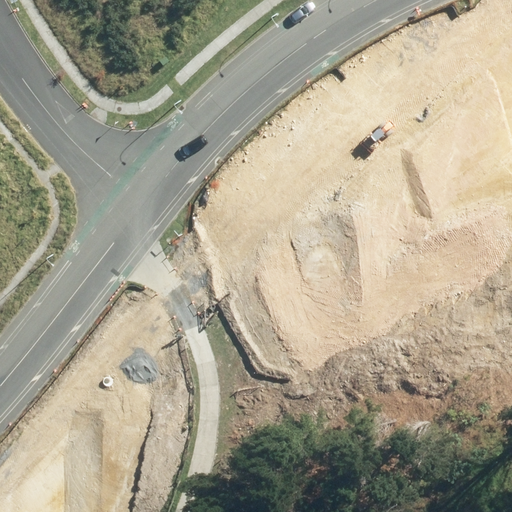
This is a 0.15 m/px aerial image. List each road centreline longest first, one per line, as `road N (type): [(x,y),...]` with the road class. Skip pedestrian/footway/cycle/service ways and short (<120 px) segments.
road 1 (tertiary): [(144,206),(218,107),(326,25),(381,0)]
road 2 (tertiary): [(0,385),(144,206)]
road 3 (residential): [(0,48),(75,144),(144,206)]
